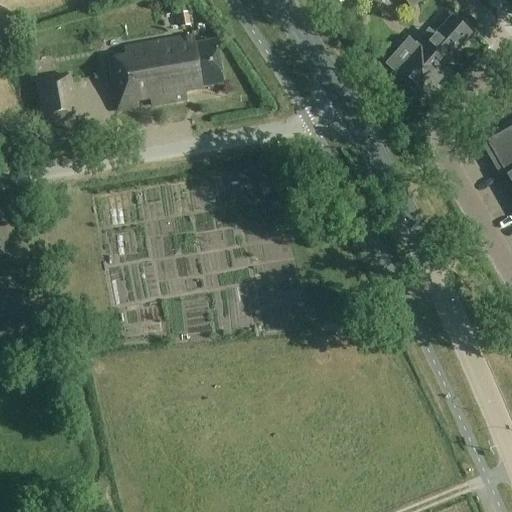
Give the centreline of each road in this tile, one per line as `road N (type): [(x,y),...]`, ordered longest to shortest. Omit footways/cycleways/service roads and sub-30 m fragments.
road 1 (primary): [(511,456),(346,106)]
road 2 (unclassified): [(0,182),(275,132),(346,106)]
road 3 (residential): [(511,277),(447,165),(439,132),(481,73),(511,49)]
road 4 (primary): [(346,106),(276,0)]
